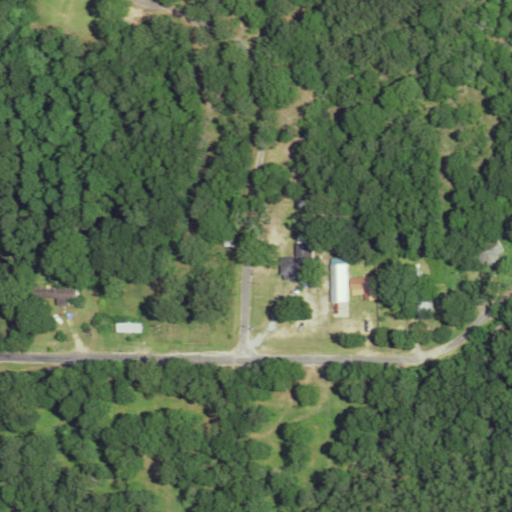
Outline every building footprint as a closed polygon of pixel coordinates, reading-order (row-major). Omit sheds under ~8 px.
[(278,279),(304,279),(305,243),(293,242),(292,257),(278,256),(278,279)] [(326,264),(327,302),(344,302),(343,264),(326,264)] [(346,289),(367,290),(368,279),(347,277),(346,289)] [(77,288),(55,289),(56,305),(68,305),(68,298),(78,298),(77,288)] [(141,332),(141,323),(116,322),(116,332),(141,332)]
